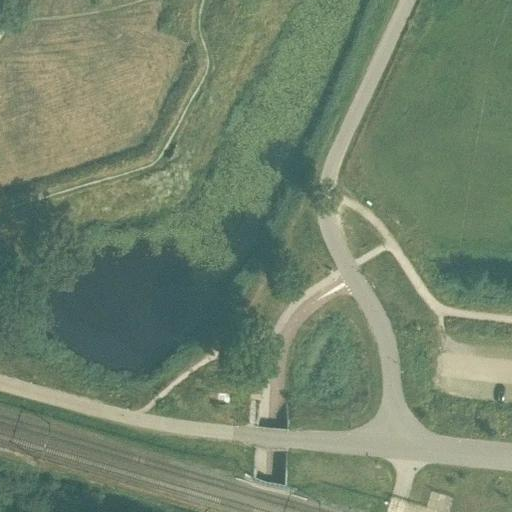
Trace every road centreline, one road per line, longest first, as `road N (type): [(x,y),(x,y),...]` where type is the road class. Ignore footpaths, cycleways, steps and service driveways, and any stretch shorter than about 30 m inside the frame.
road 1 (unclassified): [(395,445),(394,383),(381,324),(321,210),(328,167),(403,0)]
road 2 (unclassified): [(0,384),(173,428),(288,438)]
